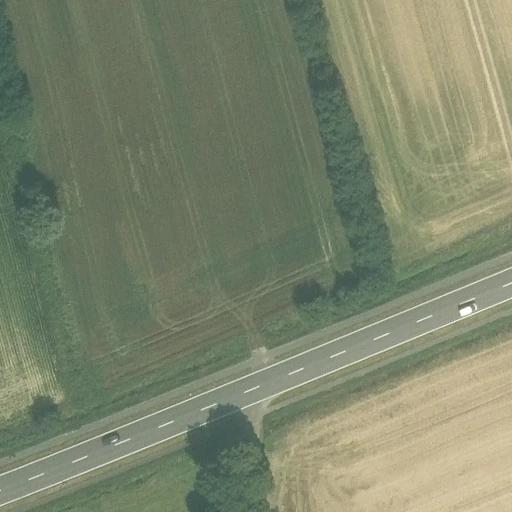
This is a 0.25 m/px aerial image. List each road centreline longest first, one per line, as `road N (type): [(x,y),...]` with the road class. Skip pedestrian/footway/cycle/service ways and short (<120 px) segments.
road 1 (secondary): [(511,289),(0,494)]
road 2 (track): [(511,148),(469,0)]
